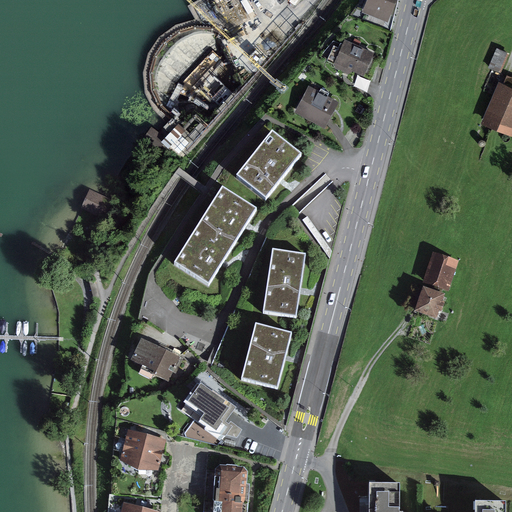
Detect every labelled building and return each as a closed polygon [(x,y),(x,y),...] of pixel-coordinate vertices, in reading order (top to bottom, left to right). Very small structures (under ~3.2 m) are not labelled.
[(367,0),(362,13),(388,23),(397,0),(367,0)] [(364,76),(374,53),(345,40),(343,45),(341,44),(339,48),(334,46),(328,61),(335,64),(335,69),(348,74),(353,71),(364,76)] [(488,68),(500,72),(508,52),(496,48),(488,68)] [(503,84),(499,82),(481,124),(511,137),(511,77),(507,76),(503,84)] [(294,112),(325,128),(339,102),(309,86),(294,112)] [(167,139),(151,127),(143,137),(159,149),(167,139)] [(302,159),(272,135),(236,181),(266,205),(302,159)] [(103,220),(111,201),(90,191),(81,210),(103,220)] [(174,269),(209,291),(257,214),(222,191),(174,269)] [(306,258),(272,253),(263,317),(297,322),(306,258)] [(453,263),(435,257),(427,280),(445,286),(453,263)] [(95,282),(90,283),(94,305),(100,303),(95,282)] [(441,295),(423,290),(417,310),(435,315),(441,295)] [(256,328),(241,384),(278,394),(292,338),(256,328)] [(183,361),(142,339),(129,363),(168,384),(173,374),(175,375),(183,361)] [(235,406),(201,383),(189,400),(205,411),(197,422),(223,439),(226,435),(236,438),(242,428),(231,420),(229,422),(225,419),(235,406)] [(147,432),(127,428),(119,460),(138,468),(147,432)] [(167,439),(147,432),(138,468),(158,470),(167,439)] [(247,511),(250,483),(246,483),(247,470),(244,465),(220,463),(215,467),(215,471),(206,470),(203,511),(247,511)] [(399,511),(400,480),(369,480),(369,511),(399,511)] [(475,498),(475,511),(505,511),(506,499),(475,498)] [(141,511),(143,505),(124,502),(121,511),(141,511)]
